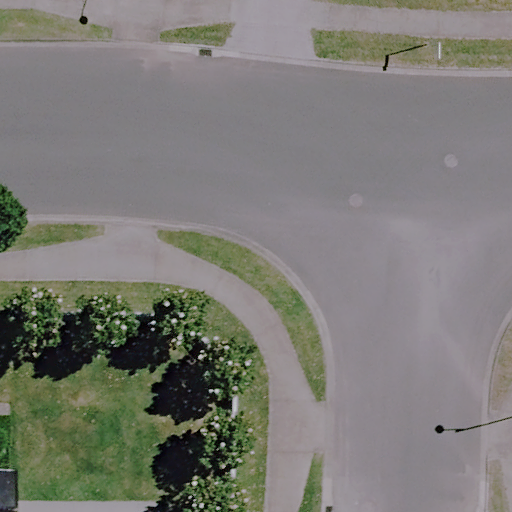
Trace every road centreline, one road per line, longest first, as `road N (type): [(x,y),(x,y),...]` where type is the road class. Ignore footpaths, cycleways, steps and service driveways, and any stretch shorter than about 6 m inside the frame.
road 1 (residential): [(0,136),(147,137),(408,160)]
road 2 (residential): [(408,160),(400,511)]
